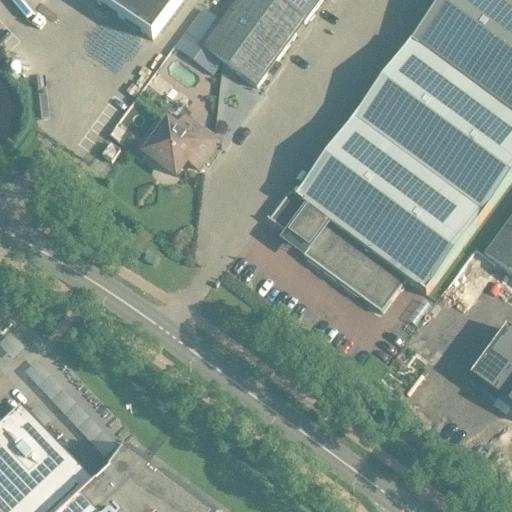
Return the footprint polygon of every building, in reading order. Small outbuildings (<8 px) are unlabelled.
[(90,0),(152,41),(182,0),(90,0)] [(239,0),(203,50),(256,89),(321,0),(239,0)] [(511,0),(444,0),(411,45),(444,69),(496,107),(511,118),(511,0)] [(1,23),(55,64),(72,41),(17,1),(1,23)] [(511,118),(496,107),(444,69),(411,45),(297,199),(291,194),(270,223),(308,251),(303,258),(382,315),(406,282),(426,297),(511,180),(511,118)] [(197,171),(216,144),(184,120),(176,132),(168,126),(146,155),(176,176),(186,162),(197,171)] [(511,220),(485,257),(511,277),(511,220)] [(511,301),(511,284),(498,275),(490,287),(511,301)] [(486,345),(501,327),(449,286),(434,304),(486,345)] [(406,309),(415,320),(430,307),(421,296),(406,309)] [(511,333),(505,329),(469,378),(511,410),(511,333)] [(462,375),(468,363),(417,337),(411,349),(462,375)] [(38,361),(27,367),(33,378),(44,372),(38,361)] [(219,511),(163,470),(155,481),(151,479),(153,477),(150,461),(129,445),(108,474),(110,475),(96,488),(22,409),(0,429),(0,511),(219,511)]
